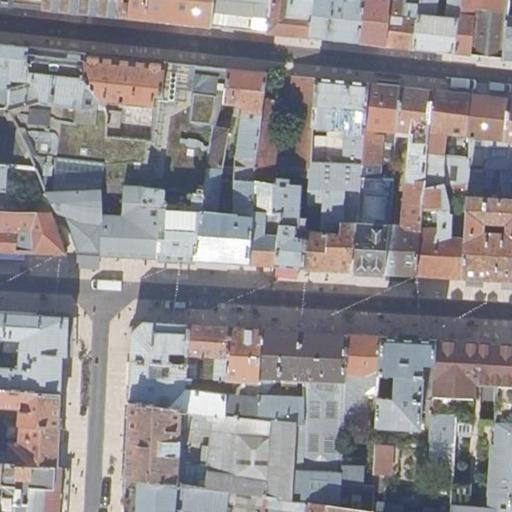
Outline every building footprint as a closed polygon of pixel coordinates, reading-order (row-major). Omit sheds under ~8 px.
[(44,0),(44,8),(83,12),(126,17),(127,0),(44,0)] [(127,0),(126,17),(210,26),(212,0),(127,0)] [(212,0),(210,26),(245,29),(267,31),(270,0),(212,0)] [(270,0),(267,31),(296,35),(311,36),(315,0),(270,0)] [(315,0),(311,36),(342,40),(358,42),(363,0),(315,0)] [(363,0),(358,42),(375,44),(384,45),(388,0),(363,0)] [(388,0),(384,45),(387,46),(400,47),(412,48),(419,4),(404,2),(403,0),(388,0)] [(452,52),(458,0),(419,0),(419,4),(412,48),(433,50),(452,52)] [(458,0),(452,52),(455,53),(483,56),(502,58),(507,0),(458,0)] [(511,0),(507,0),(502,58),(511,58),(511,0)] [(1,43),(0,43),(0,85),(9,87),(10,93),(36,86),(26,62),(29,47),(1,43)] [(47,49),(29,47),(26,62),(36,86),(42,100),(10,108),(30,149),(29,150),(36,166),(57,210),(62,211),(103,224),(102,188),(107,164),(107,136),(106,113),(105,104),(84,78),(85,53),(61,50),(47,49)] [(127,58),(85,53),(84,78),(105,104),(106,113),(107,136),(152,137),(154,107),(155,94),(162,94),(165,62),(127,58)] [(193,65),(165,62),(162,94),(155,94),(154,107),(152,137),(145,187),(204,193),(208,165),(215,126),(220,108),(224,102),(228,68),(193,65)] [(249,71),(228,68),(224,102),(229,103),(243,104),(235,166),(254,167),(263,100),(267,72),(249,71)] [(316,77),(299,76),(293,165),(302,166),(310,167),(310,163),(312,125),(316,77)] [(345,80),(316,77),(312,125),(324,126),(323,129),(328,130),(329,136),(344,138),(342,165),(310,163),(310,167),(310,176),(309,187),(324,187),(321,231),(321,232),(341,233),(342,221),(345,190),(359,190),(360,177),(368,83),(345,80)] [(387,85),(368,83),(360,177),(392,178),(393,168),(380,167),(383,130),(396,131),(400,86),(387,85)] [(0,163),(8,164),(36,166),(29,150),(30,149),(10,108),(10,93),(9,87),(0,85),(0,163)] [(405,273),(415,273),(425,151),(431,89),(400,86),(396,131),(396,134),(408,135),(401,224),(389,223),(384,271),(405,273)] [(431,89),(425,151),(443,153),(445,137),(440,136),(440,133),(463,135),(463,140),(469,141),(469,135),(465,134),(469,93),(451,92),(431,89)] [(485,95),(469,93),(465,134),(469,135),(469,141),(468,155),(486,157),(487,150),(488,138),(503,140),(502,151),(501,168),(504,168),(511,167),(511,155),(511,140),(510,139),(504,138),(508,98),(485,95)] [(254,167),(253,181),(275,182),(275,176),(280,121),(277,102),(263,100),(254,167)] [(215,126),(208,165),(222,166),(229,128),(215,126)] [(396,134),(396,131),(383,130),(380,167),(393,168),(396,134)] [(103,224),(101,253),(127,255),(133,256),(160,258),(163,204),(144,202),(145,187),(152,137),(107,136),(107,164),(102,188),(103,224)] [(487,150),(502,151),(503,140),(488,138),(487,150)] [(425,151),(415,273),(444,275),(461,276),(464,238),(449,237),(450,214),(447,210),(445,191),(444,183),(442,164),(443,153),(425,151)] [(468,156),(443,153),(442,164),(444,183),(445,191),(461,189),(466,189),(468,156)] [(8,164),(0,163),(0,209),(11,210),(11,198),(0,197),(0,188),(7,188),(8,164)] [(204,193),(195,260),(221,261),(248,263),(253,181),(254,167),(235,166),(233,213),(217,212),(222,166),(208,165),(204,193)] [(310,167),(302,166),(302,176),(310,176),(310,167)] [(279,229),(275,265),(291,266),(305,267),(307,229),(308,215),(299,215),(301,183),(289,182),(289,177),(275,176),(275,182),(274,211),(281,211),(279,229)] [(370,270),(384,271),(389,223),(392,178),(360,177),(359,190),(357,222),(354,269),(370,270)] [(253,181),(248,263),(261,264),(275,265),(279,229),(266,228),(267,212),(274,212),(274,211),(275,182),(253,181)] [(163,204),(160,258),(177,259),(195,260),(204,193),(145,187),(144,202),(163,204)] [(308,215),(307,229),(321,231),(324,187),(309,187),(308,215)] [(342,221),(357,222),(359,190),(345,190),(342,221)] [(464,238),(461,276),(500,279),(511,279),(511,198),(466,196),(466,200),(464,238)] [(11,210),(0,209),(0,248),(66,252),(51,212),(11,210)] [(103,224),(62,211),(77,253),(101,253),(103,224)] [(341,233),(337,269),(354,269),(357,222),(342,221),(341,233)] [(307,229),(305,267),(324,268),(337,269),(341,233),(321,232),(321,231),(307,229)] [(0,390),(20,392),(62,394),(63,357),(68,357),(70,318),(28,316),(0,314),(0,390)] [(188,354),(190,326),(165,324),(145,323),(134,333),(133,361),(171,365),(172,352),(188,354)] [(259,382),(263,330),(231,328),(190,326),(188,354),(187,366),(171,365),(133,361),(132,381),(131,404),(181,410),(216,414),(257,419),(258,398),(236,396),(229,395),(187,389),(187,380),(198,380),(199,356),(217,357),(217,380),(235,381),(259,382)] [(346,375),(348,336),(303,333),(263,330),(259,382),(259,392),(268,393),(274,384),(274,379),(284,380),(284,386),(298,387),(298,380),(306,380),(305,398),(292,397),(292,392),(285,392),(284,397),(259,396),(258,398),(257,419),(297,424),(297,425),(305,426),(304,472),(303,503),(308,504),(340,508),(342,465),(344,420),(346,375)] [(380,376),(382,338),(366,337),(348,336),(346,375),(367,377),(366,394),(369,394),(378,395),(380,376)] [(435,366),(436,341),(413,339),(382,338),(380,376),(395,377),(394,397),(378,397),(377,427),(421,430),(422,400),(424,366),(435,366)] [(511,345),(500,345),(459,342),(436,341),(435,366),(434,397),(434,401),(433,414),(456,415),(454,437),(470,438),(474,382),(495,384),(487,511),(468,511),(470,485),(453,484),(451,511),(507,511),(511,446),(511,345)] [(187,366),(188,354),(172,352),(171,365),(187,366)] [(434,401),(434,397),(435,366),(424,366),(422,400),(434,401)] [(367,377),(346,375),(344,420),(367,421),(369,394),(366,394),(367,377)] [(395,377),(380,376),(378,395),(378,397),(394,397),(395,377)] [(259,392),(259,382),(235,381),(236,396),(258,398),(259,396),(259,392)] [(61,411),(62,394),(20,392),(0,390),(0,407),(21,409),(20,425),(22,425),(60,428),(61,411)] [(214,431),(216,414),(181,410),(131,404),(129,440),(127,478),(207,489),(209,466),(202,466),(180,464),(183,430),(214,431)] [(267,498),(293,502),(294,471),(297,425),(297,424),(257,419),(216,414),(214,431),(212,448),(209,466),(207,489),(232,493),(267,498)] [(456,415),(433,414),(432,414),(428,476),(453,478),(454,437),(456,415)] [(59,448),(60,428),(22,425),(20,444),(11,443),(10,453),(0,452),(0,464),(4,465),(59,467),(59,448)] [(202,466),(209,466),(212,448),(205,447),(202,466)] [(393,447),(376,447),(374,473),(391,474),(393,447)] [(63,467),(59,467),(4,465),(3,480),(19,481),(18,504),(17,511),(60,511),(61,507),(63,467)] [(366,466),(342,465),(340,508),(364,511),(372,511),(374,487),(364,486),(366,466)] [(293,502),(303,503),(304,472),(294,471),(293,502)] [(207,489),(127,478),(126,503),(125,511),(175,511),(176,509),(197,511),(228,511),(232,493),(207,489)] [(264,511),(267,498),(232,493),(228,511),(264,511)] [(306,511),(308,504),(303,503),(293,502),(267,498),(264,511),(306,511)]
